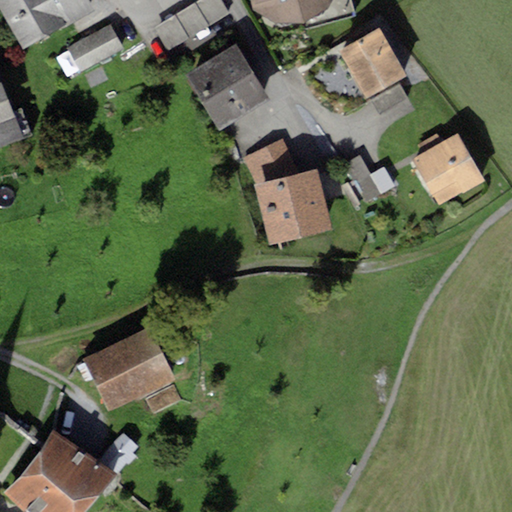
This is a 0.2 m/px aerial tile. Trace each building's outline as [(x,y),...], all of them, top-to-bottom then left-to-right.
[(105,0),(6,0),(1,3),(27,53),(110,9),(105,0)] [(205,0),(155,29),(169,53),(232,16),(222,0),(205,0)] [(261,0),(266,16),(293,28),(324,25),(345,10),(348,0),(261,0)] [(119,26),(75,49),(87,76),(131,52),(119,26)] [(394,32),(345,56),(369,106),(417,83),(394,32)] [(195,85),(225,133),(280,97),(245,49),(195,85)] [(0,131),(26,121),(0,65),(0,131)] [(472,140),(417,168),(447,213),(499,184),(472,140)] [(257,155),(268,187),(307,181),(294,147),(257,155)] [(387,169),(373,176),(363,157),(345,166),(366,205),(397,188),(387,169)] [(307,181),(268,187),(278,245),(350,232),(339,175),(307,181)] [(84,360),(107,410),(175,380),(152,329),(84,360)] [(53,431),(4,494),(24,511),(83,511),(117,474),(99,461),(53,431)] [(112,445),(99,461),(117,474),(126,463),(129,465),(137,456),(134,453),(139,447),(124,433),(112,445)]
